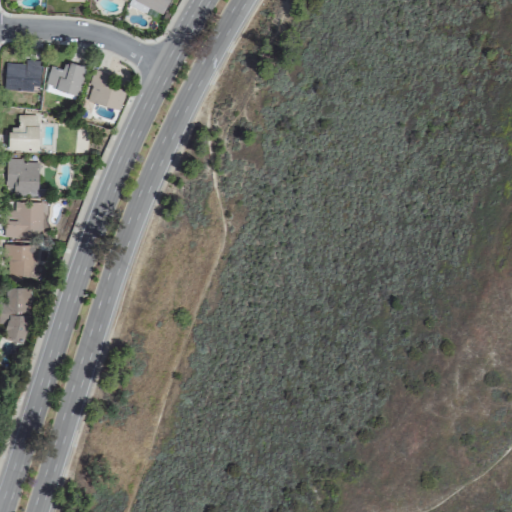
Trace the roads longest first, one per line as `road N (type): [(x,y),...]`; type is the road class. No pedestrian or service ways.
road 1 (secondary): [(32,511),(134,209),(239,0)]
road 2 (secondary): [(204,0),(163,67),(111,183),(1,511)]
road 3 (residential): [(0,28),(96,33),(163,67)]
